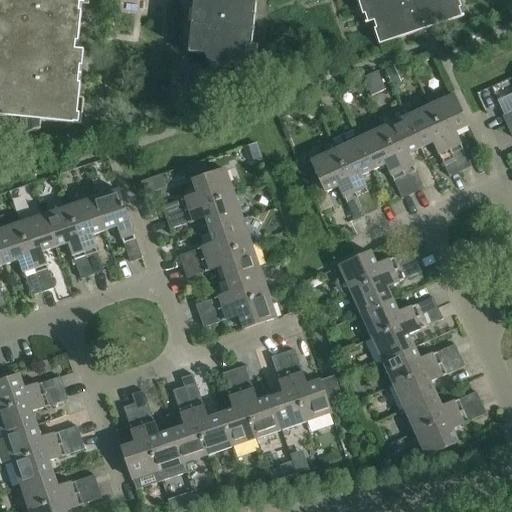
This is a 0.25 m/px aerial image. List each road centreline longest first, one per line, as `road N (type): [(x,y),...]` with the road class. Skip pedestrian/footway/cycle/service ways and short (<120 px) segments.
road 1 (residential): [(511,477),(337,511)]
road 2 (residential): [(477,330),(427,220)]
